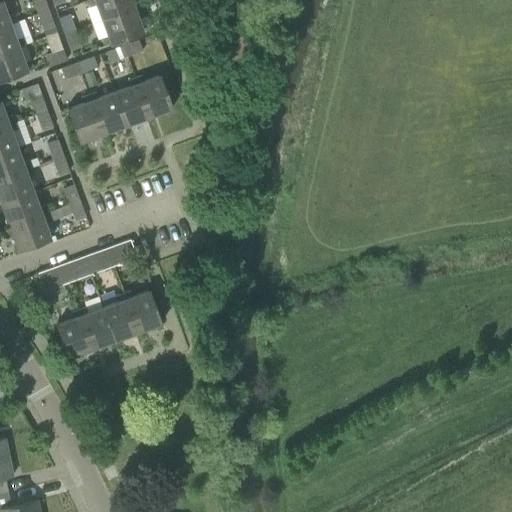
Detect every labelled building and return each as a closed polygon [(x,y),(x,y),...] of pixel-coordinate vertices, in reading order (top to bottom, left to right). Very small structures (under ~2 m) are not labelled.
[(1,1),(0,0),(0,27),(9,24),(16,22),(14,15),(7,17),(1,1)] [(47,10),(43,0),(31,0),(37,14),(47,10)] [(134,8),(131,0),(87,0),(89,6),(95,5),(101,20),(134,8)] [(143,31),(134,8),(101,20),(106,35),(101,38),(103,45),(109,43),(109,44),(143,31)] [(53,26),(47,10),(37,14),(43,30),(53,26)] [(75,29),(69,13),(58,17),(64,33),(75,29)] [(15,40),(9,24),(0,27),(0,53),(18,47),(25,44),(22,37),(15,40)] [(81,45),(75,29),(64,33),(69,49),(81,45)] [(142,50),(138,40),(122,46),(125,56),(142,50)] [(125,56),(122,46),(106,52),(109,62),(125,56)] [(23,62),(18,47),(0,53),(0,79),(26,70),(26,69),(33,66),(30,59),(23,62)] [(65,60),(62,49),(45,55),(49,66),(65,60)] [(93,56),(77,62),(80,72),(96,66),(93,56)] [(80,72),(77,62),(61,68),(65,78),(80,72)] [(159,75),(142,81),(139,74),(133,77),(147,117),(171,108),(159,75)] [(147,117),(133,77),(126,79),(128,86),(113,91),(125,125),(147,117)] [(46,110),(40,94),(37,83),(26,87),(36,114),(46,110)] [(125,125),(113,91),(97,97),(95,91),(88,93),(103,133),(125,125)] [(103,133),(88,93),(81,96),(83,102),(67,108),(79,142),(103,133)] [(12,114),(6,116),(0,100),(0,126),(14,121),(12,114)] [(52,126),(46,110),(36,114),(42,130),(52,126)] [(0,152),(17,146),(11,130),(17,128),(14,121),(0,126),(0,152)] [(63,155),(57,139),(46,143),(52,159),(63,155)] [(28,159),(22,161),(17,146),(0,152),(0,177),(31,166),(28,159)] [(68,171),(63,155),(52,159),(58,175),(68,171)] [(0,202),(33,191),(27,175),(33,173),(31,166),(0,177),(0,202)] [(79,200),(73,184),(63,188),(69,204),(79,200)] [(47,211),(45,204),(39,206),(33,191),(0,202),(0,205),(7,226),(47,211)] [(85,216),(79,200),(69,204),(75,220),(85,216)] [(50,237),(44,220),(50,218),(47,211),(7,226),(16,250),(50,237)] [(136,257),(129,239),(107,247),(114,266),(136,257)] [(114,266),(107,247),(85,255),(92,274),(114,266)] [(92,274),(85,255),(61,264),(68,282),(92,274)] [(68,282),(61,264),(37,273),(44,291),(47,298),(65,291),(62,284),(68,282)] [(37,274),(29,276),(34,295),(42,292),(37,274)] [(148,290),(132,295),(130,290),(123,292),(138,332),(160,324),(148,290)] [(138,332),(123,292),(116,295),(118,301),(103,306),(114,340),(138,332)] [(114,340),(103,306),(87,312),(85,306),(78,309),(92,349),(114,340)] [(92,349),(78,309),(71,311),(73,317),(56,323),(68,357),(92,349)] [(0,492),(7,491),(4,478),(12,476),(3,437),(0,437),(0,492)] [(10,505),(7,491),(0,492),(0,511),(40,511),(37,499),(10,505)]
